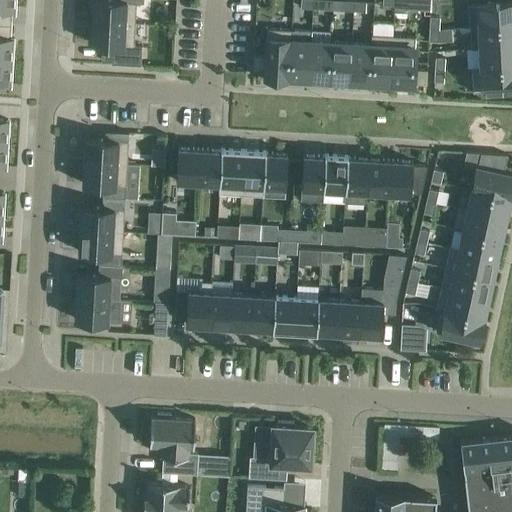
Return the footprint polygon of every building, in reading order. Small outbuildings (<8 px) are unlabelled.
[(0,0),(0,10),(14,11),(14,0),(0,0)] [(92,0),(91,20),(135,23),(136,2),(143,2),(143,0),(92,0)] [(352,0),(341,0),(341,9),(353,10),(354,0),(352,0)] [(354,0),(353,10),(365,10),(366,1),(354,0)] [(511,1),(478,3),(479,26),(511,23),(511,1)] [(439,16),(430,16),(429,27),(439,28),(439,16)] [(91,20),(90,42),(102,43),(101,59),(111,60),(111,62),(140,64),(142,44),(134,43),(135,23),(91,20)] [(511,23),(479,26),(469,26),(471,48),(480,47),(511,45),(511,23)] [(289,29),(267,27),(266,55),(254,54),(253,70),(265,71),(265,75),(268,75),(268,78),(279,78),(279,76),(286,76),(289,29)] [(429,27),(428,39),(438,40),(439,28),(429,27)] [(289,29),(286,76),(297,77),(297,79),(307,80),(309,39),(291,38),(292,29),(289,29)] [(393,35),(372,33),(372,43),(370,81),(379,82),(378,84),(391,85),(393,35)] [(415,36),(393,35),(391,85),(402,85),(402,83),(412,84),(415,36)] [(0,59),(11,61),(11,57),(12,37),(8,37),(0,36),(0,59)] [(330,41),(309,39),(307,80),(320,81),(320,78),(328,79),(330,41)] [(330,41),(328,79),(338,79),(338,82),(349,82),(351,42),(330,41)] [(372,43),(351,42),(349,82),(360,83),(361,81),(370,81),(372,43)] [(511,45),(480,47),(481,66),(472,66),(472,69),(511,66),(511,45)] [(435,56),(435,68),(444,69),(445,57),(435,56)] [(0,83),(9,84),(11,61),(0,59),(0,83)] [(511,66),(472,69),(473,91),(511,88),(511,66)] [(444,69),(435,68),(434,80),(443,81),(444,69)] [(106,139),(84,138),(83,160),(127,163),(129,131),(106,130),(106,139)] [(178,146),(176,180),(198,181),(200,147),(178,146)] [(200,147),(198,181),(220,183),(222,149),(200,147)] [(220,183),(219,193),(241,194),(241,184),(243,149),(222,147),(222,149),(220,183)] [(265,150),(243,149),(241,184),(241,194),(262,195),(263,185),(265,151),(265,150)] [(287,153),(265,151),(263,185),(285,186),(287,153)] [(507,153),(480,152),(477,166),(472,189),(509,197),(511,188),(511,173),(504,171),(507,153)] [(323,189),(325,155),(303,153),(301,199),(323,200),(323,189)] [(347,155),(326,153),(325,155),(323,189),(345,190),(347,156),(347,155)] [(367,191),(369,157),(348,156),(348,155),(347,155),(347,156),(345,190),(344,201),(366,202),(367,191)] [(390,159),(369,157),(367,191),(388,192),(390,159)] [(412,160),(390,159),(388,192),(410,194),(410,192),(420,192),(426,165),(412,164),(412,160)] [(125,196),(127,163),(83,160),(82,182),(103,184),(103,195),(125,197),(125,196)] [(443,170),(433,168),(431,180),(440,182),(443,170)] [(438,190),(429,188),(426,199),(435,202),(438,190)] [(509,197),(472,189),(468,209),(507,217),(509,206),(507,206),(509,197)] [(79,228),(123,231),(125,197),(103,195),(102,207),(80,206),(79,228)] [(435,202),(426,199),(424,211),(432,213),(435,202)] [(507,217),(468,209),(458,207),(454,227),(463,229),(500,237),(502,228),(505,228),(507,217)] [(176,211),(162,211),(161,233),(174,234),(176,211)] [(253,223),(252,238),(259,238),(260,238),(260,223),(253,223)] [(203,234),(216,235),(217,227),(204,226),(203,234)] [(276,227),(276,239),(278,239),(285,240),(290,240),(291,228),(276,227)] [(429,229),(420,227),(417,239),(426,241),(429,229)] [(99,252),(98,263),(121,264),(123,231),(79,228),(78,250),(99,252)] [(290,240),(296,240),(299,241),(321,242),(321,231),(321,230),(291,228),(290,240)] [(463,229),(459,248),(459,249),(498,257),(501,246),(498,246),(500,237),(463,229)] [(335,232),(321,231),(321,242),(334,243),(335,232)] [(402,247),(402,236),(386,235),(386,246),(402,247)] [(426,241),(417,239),(414,250),(424,253),(426,241)] [(285,240),(284,253),(296,253),(296,252),(299,253),(299,248),(299,241),(296,240),(290,240),(285,240)] [(234,244),(220,243),(219,257),(233,258),(234,244)] [(498,257),(459,249),(449,247),(445,266),(492,277),(493,268),(496,268),(498,257)] [(299,253),(298,263),(310,263),(311,249),(299,248),(299,253)] [(327,249),(327,262),(341,263),(342,250),(327,249)] [(157,250),(156,266),(170,267),(171,250),(157,250)] [(352,251),(351,263),(363,263),(364,251),(352,251)] [(119,298),(120,276),(121,276),(122,264),(121,264),(98,263),(98,275),(77,273),(75,296),(109,298),(119,298)] [(492,277),(445,266),(441,286),(489,297),(492,286),(490,285),(492,277)] [(420,269),(411,267),(408,279),(417,281),(420,269)] [(359,333),(381,334),(383,312),(394,312),(395,301),(401,275),(383,274),(382,287),(362,286),(361,299),(359,333)] [(417,281),(408,279),(405,290),(414,292),(417,281)] [(176,289),(174,313),(186,313),(186,317),(186,323),(208,324),(210,291),(210,281),(202,280),(201,290),(188,289),(176,289)] [(155,283),(154,301),(156,301),(168,301),(169,284),(155,283)] [(489,297),(441,286),(436,306),(441,307),(483,316),(485,308),(487,308),(489,297)] [(208,324),(230,326),(231,292),(210,291),(208,324)] [(251,327),(253,293),(231,292),(230,326),(251,327)] [(253,293),(251,327),(273,328),(275,294),(253,293)] [(294,331),(296,296),(275,294),(273,328),(273,329),(294,331)] [(109,298),(75,296),(74,318),(118,321),(119,298),(109,298)] [(316,332),(316,331),(318,297),(296,296),(294,331),(316,332)] [(337,332),(339,298),(318,297),(316,331),(337,332)] [(359,333),(361,299),(339,298),(337,332),(359,333)] [(168,301),(156,301),(154,333),(166,334),(168,301)] [(441,307),(436,330),(478,340),(479,336),(481,336),(483,326),(481,325),(483,316),(441,307)] [(415,324),(401,323),(400,347),(424,349),(425,333),(414,332),(415,324)] [(157,416),(152,415),(150,443),(162,444),(161,455),(163,455),(162,471),(198,473),(199,452),(189,451),(189,445),(194,446),(195,418),(171,416),(171,412),(158,412),(157,416)] [(250,456),(249,476),(285,478),(286,463),(310,464),(312,426),(293,425),(294,420),(277,419),(277,424),(272,424),(270,457),(250,456)] [(383,428),(381,468),(397,469),(399,434),(421,436),(421,437),(439,438),(440,424),(438,424),(384,421),(383,428)] [(375,493),(373,511),(511,511),(511,432),(459,439),(468,511),(434,511),(436,496),(375,493)] [(215,461),(214,474),(227,475),(229,462),(215,461)] [(19,480),(18,496),(31,496),(31,481),(19,480)] [(188,505),(189,485),(179,484),(147,482),(146,496),(144,496),(143,499),(146,499),(146,505),(143,505),(143,508),(145,508),(145,511),(177,511),(178,505),(188,505)] [(248,506),(247,511),(302,511),(302,509),(303,509),(303,507),(283,505),(284,486),(283,486),(247,484),(247,487),(254,487),(253,502),(252,506),(248,506)]
